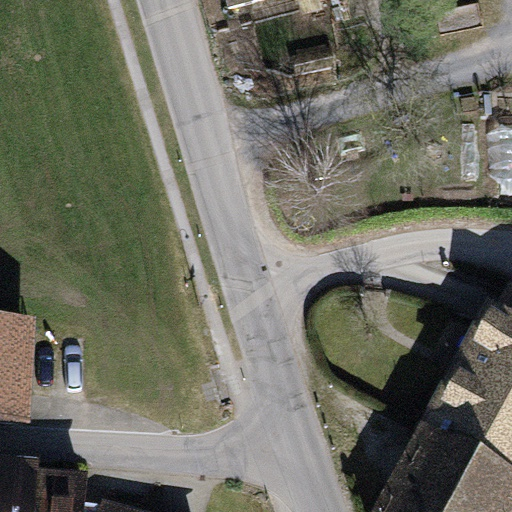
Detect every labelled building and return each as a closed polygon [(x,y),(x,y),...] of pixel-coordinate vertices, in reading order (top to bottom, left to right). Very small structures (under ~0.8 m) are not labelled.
[(217,0),(222,18),(285,0),(317,0),(320,10),(354,0),(217,0)] [(511,285),(509,285),(493,313),(511,322),(511,319),(511,285)] [(418,431),(511,481),(511,322),(493,313),(484,308),(418,431)] [(34,324),(0,322),(0,426),(28,428),(34,324)] [(511,511),(511,481),(418,431),(373,511),(511,511)] [(35,465),(0,461),(0,511),(82,511),(86,479),(34,474),(35,465)] [(131,511),(103,503),(100,511),(131,511)]
